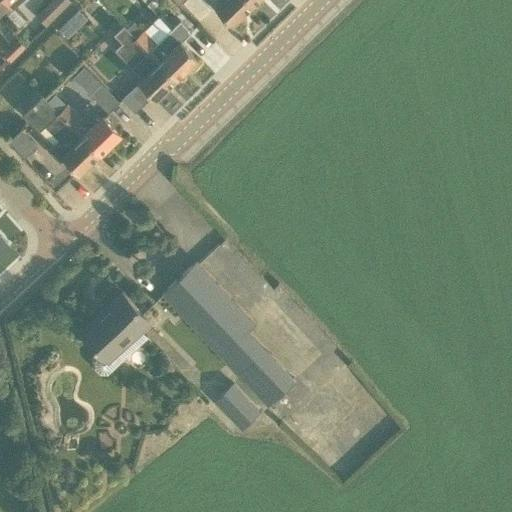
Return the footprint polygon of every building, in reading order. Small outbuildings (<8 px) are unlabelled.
[(48,24),(71,0),(50,0),(37,14),(48,24)] [(199,22),(211,11),(201,0),(186,0),(182,4),(199,22)] [(253,3),(249,0),(221,0),(215,7),(231,24),(253,3)] [(155,98),(176,78),(136,37),(124,23),(114,32),(122,41),(115,48),(132,66),(143,78),(139,82),(155,98)] [(164,57),(154,46),(157,43),(144,29),(136,37),(176,78),(197,57),(181,41),(164,57)] [(108,113),(120,101),(84,65),(72,76),(108,113)] [(87,132),(77,122),(81,118),(55,92),(48,99),(99,152),(120,132),(104,115),(87,132)] [(99,152),(48,99),(41,93),(22,113),(40,130),(45,125),(58,138),(47,149),(60,161),(63,158),(78,173),(99,152)] [(23,127),(12,137),(27,153),(38,143),(23,127)] [(255,324),(209,275),(196,261),(162,292),(175,307),(267,405),(273,399),(295,379),(249,329),(255,324)] [(101,374),(109,374),(149,336),(143,329),(151,322),(122,291),(80,331),(102,355),(96,361),(96,368),(101,374)] [(241,428),(260,410),(233,381),(214,399),(241,428)]
